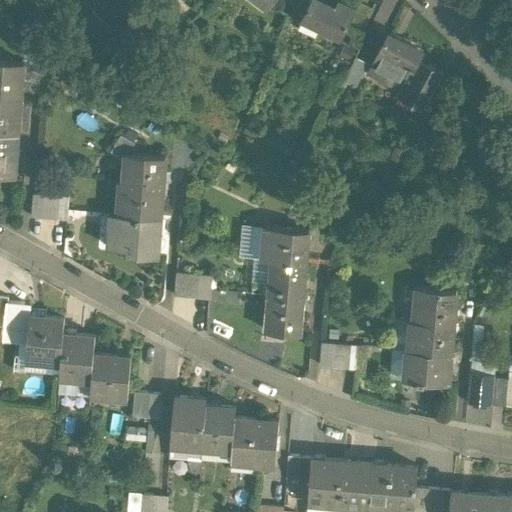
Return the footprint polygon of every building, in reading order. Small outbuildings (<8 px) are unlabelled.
[(334,12),(312,1),(301,23),(320,32),(317,37),(338,47),(346,29),(354,14),(337,6),(334,12)] [(372,15),(358,8),(355,15),(354,14),(346,29),(362,37),(372,15)] [(387,38),(365,80),(398,97),(410,74),(413,75),(418,65),(422,56),(387,38)] [(25,60),(0,57),(0,89),(21,92),(22,73),(23,73),(24,72),(23,72),(23,61),(24,61),(25,60)] [(367,69),(355,63),(342,88),(354,94),(367,69)] [(413,75),(410,74),(398,97),(396,100),(422,114),(423,114),(432,97),(442,77),(418,65),(413,75)] [(21,92),(0,89),(0,129),(18,131),(20,104),(21,104),(22,92),(21,92)] [(432,97),(423,114),(422,114),(417,124),(428,130),(442,102),(432,97)] [(18,131),(0,129),(0,171),(15,173),(18,131)] [(121,132),(111,149),(127,158),(127,151),(133,151),(134,140),(121,132)] [(133,151),(127,151),(127,158),(125,179),(164,183),(166,154),(133,151)] [(125,179),(118,179),(116,213),(161,217),(163,197),(164,197),(165,183),(164,183),(125,179)] [(45,194),(33,193),(31,217),(43,218),(45,194)] [(57,194),(45,194),(43,218),(55,219),(55,218),(57,195),(57,194)] [(68,196),(57,195),(55,218),(66,219),(68,196)] [(70,218),(91,218),(91,210),(70,210),(70,218)] [(116,213),(111,212),(108,246),(129,248),(129,254),(158,256),(161,217),(116,213)] [(308,229),(265,226),(262,257),(272,258),(305,261),(308,229)] [(305,261),(272,258),(269,294),(304,297),(304,295),(303,295),(306,261),(305,261)] [(188,274),(177,273),(175,295),(186,296),(188,274)] [(200,274),(188,273),(188,274),(186,296),(186,297),(198,298),(200,274)] [(212,275),(200,274),(198,298),(211,299),(212,275)] [(457,289),(421,286),(420,287),(414,286),(413,299),(419,300),(418,320),(454,323),(457,289)] [(304,297),(269,294),(267,309),(273,309),(271,325),(283,326),(283,331),(300,333),(303,298),(304,299),(304,297)] [(8,297),(0,295),(0,326),(6,327),(8,297)] [(413,299),(407,299),(405,319),(412,320),(418,320),(419,300),(413,299)] [(64,318),(29,315),(26,359),(61,362),(63,333),(64,318)] [(418,320),(412,320),(409,349),(451,353),(454,323),(418,320)] [(95,336),(63,333),(61,362),(60,377),(92,380),(94,353),(95,336)] [(333,343),(321,342),(319,366),(331,367),(333,343)] [(345,344),(333,343),(331,367),(343,368),(345,344)] [(357,345),(345,344),(343,368),(355,369),(357,345)] [(409,349),(407,349),(404,379),(425,381),(448,383),(451,353),(409,349)] [(131,356),(94,353),(92,380),(91,391),(128,395),(131,356)] [(495,376),(469,373),(467,403),(492,405),(494,379),(495,376)] [(508,380),(494,379),(492,405),(506,407),(509,380),(508,380)] [(151,393),(134,392),(132,416),(149,418),(151,393)] [(206,398),(175,396),(171,439),(203,442),(206,404),(206,398)] [(236,406),(206,404),(203,442),(233,444),(235,416),(236,406)] [(279,420),(235,416),(233,444),(231,460),(276,464),(279,420)] [(300,457),(288,455),(286,479),(298,480),(300,457)] [(311,458),(300,457),(298,480),(310,481),(311,458)] [(343,461),(311,458),(310,481),(308,502),(340,505),(343,461)] [(373,463),(343,461),(340,505),(354,506),(355,503),(370,504),(373,463)] [(417,467),(373,463),(370,504),(370,507),(413,511),(414,511),(416,487),(417,467)] [(427,488),(416,487),(414,511),(425,511),(427,488)] [(437,511),(439,489),(427,488),(425,511),(426,511),(425,511),(437,511)] [(449,511),(452,490),(439,489),(437,511),(449,511)] [(481,511),(484,493),(452,490),(449,511),(481,511)] [(511,511),(511,495),(484,493),(481,511),(511,511)] [(167,511),(169,496),(142,494),(140,511),(167,511)]
